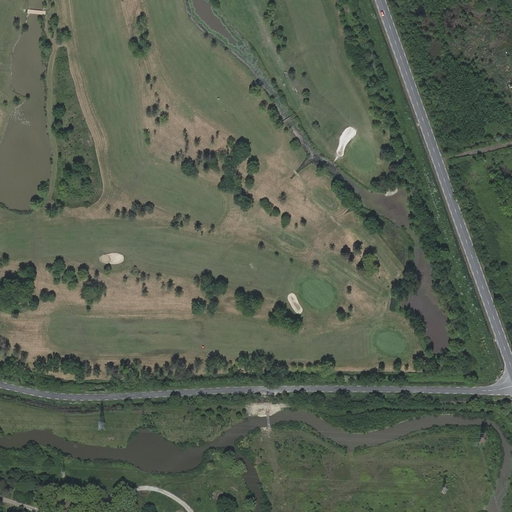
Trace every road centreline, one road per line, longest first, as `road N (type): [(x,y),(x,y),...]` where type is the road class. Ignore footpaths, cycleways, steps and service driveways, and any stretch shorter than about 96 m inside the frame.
road 1 (unclassified): [(0,384),(75,397),(511,386)]
road 2 (secondary): [(511,364),(382,0)]
